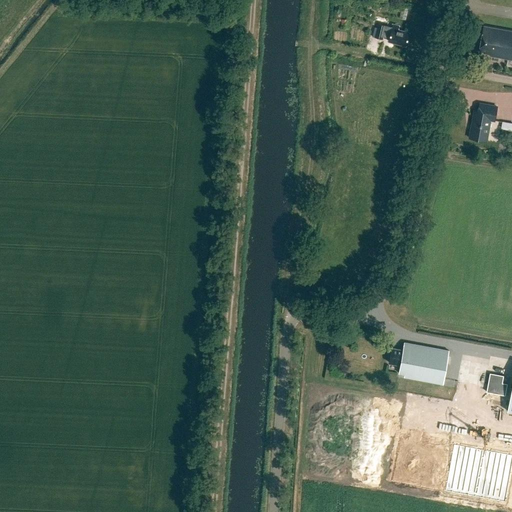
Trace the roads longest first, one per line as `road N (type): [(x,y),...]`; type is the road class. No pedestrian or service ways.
road 1 (unclassified): [(273,511),(288,331),(295,313),(357,306),(387,280),(460,0)]
road 2 (track): [(253,0),(212,511)]
road 3 (track): [(291,323),(292,258),(314,146),(316,0)]
